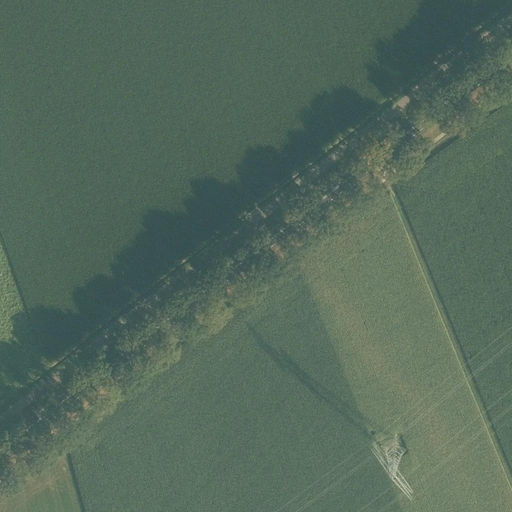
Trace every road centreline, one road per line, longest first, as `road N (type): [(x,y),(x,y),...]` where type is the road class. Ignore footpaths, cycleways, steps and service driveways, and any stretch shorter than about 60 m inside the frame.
road 1 (primary): [(0,450),(511,46)]
road 2 (unclassified): [(0,419),(511,18)]
road 3 (track): [(511,486),(392,182),(362,135)]
